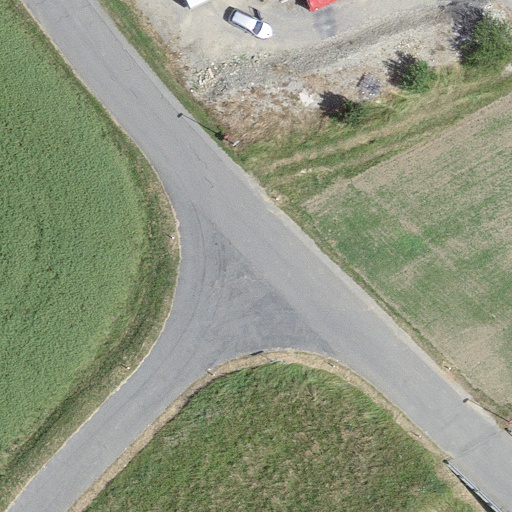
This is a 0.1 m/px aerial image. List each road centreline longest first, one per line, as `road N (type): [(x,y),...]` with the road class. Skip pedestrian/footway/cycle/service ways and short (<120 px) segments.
road 1 (secondary): [(283,254),(36,511)]
road 2 (secondary): [(283,254),(143,108),(56,0)]
road 3 (secondary): [(511,477),(283,254)]
